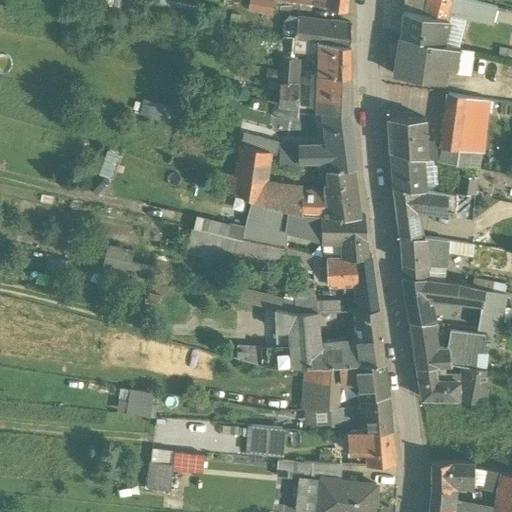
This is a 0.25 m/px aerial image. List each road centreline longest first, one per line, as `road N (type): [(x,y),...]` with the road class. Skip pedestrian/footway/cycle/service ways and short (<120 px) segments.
road 1 (residential): [(414,511),(376,204),(368,0)]
road 2 (track): [(0,289),(169,344)]
road 3 (track): [(0,181),(156,222)]
